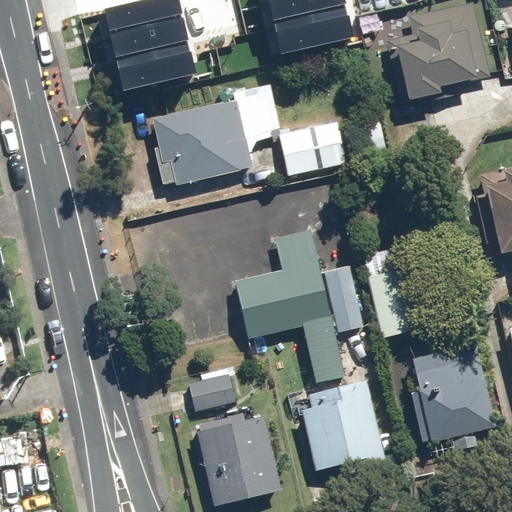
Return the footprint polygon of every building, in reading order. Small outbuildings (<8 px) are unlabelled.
[(157,0),(107,11),(123,87),(197,72),(181,0),(157,0)] [(268,0),(279,50),(352,35),(345,0),(268,0)] [(398,39),(407,101),(443,96),(442,88),(487,81),(475,0),(410,10),(414,37),(398,39)] [(234,104),(154,119),(163,167),(174,165),(177,184),(273,165),(267,133),(283,130),(274,86),(232,94),(234,104)] [(341,124),(280,138),(289,178),(350,164),(341,124)] [(511,255),(511,170),(484,177),(504,257),(511,255)] [(317,229),(277,238),(285,273),(237,284),(250,342),(299,331),(313,390),(351,381),(317,229)] [(417,241),(360,256),(382,340),(439,326),(417,241)] [(477,342),(410,357),(430,447),(497,432),(477,342)] [(230,376),(189,386),(196,413),(237,403),(230,376)] [(362,461),(365,472),(389,465),(366,381),(296,400),(316,473),(362,461)] [(266,415),(198,433),(218,511),(286,493),(266,415)] [(21,435),(0,439),(0,466),(27,460),(21,435)]
